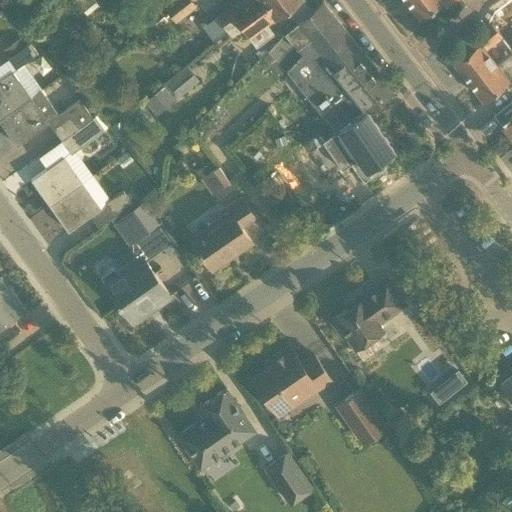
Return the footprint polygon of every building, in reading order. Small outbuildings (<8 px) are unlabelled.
[(192,0),(176,0),(166,8),(177,22),(198,6),(192,0)] [(214,42),(228,32),(239,23),(239,24),(269,1),(268,0),(247,0),(242,4),(238,0),(237,0),(202,26),(214,42)] [(268,0),(269,1),(239,24),(239,23),(228,32),(232,37),(243,28),(249,37),(275,18),(283,12),(294,26),(313,9),(306,0),(268,0)] [(367,111),(393,91),(393,90),(376,68),(322,0),(321,1),(313,9),(294,26),(286,32),(268,51),(286,69),(336,131),(367,110),(367,111)] [(406,0),(420,17),(432,8),(441,1),(444,4),(446,6),(453,0),(406,0)] [(511,6),(501,15),(508,23),(511,20),(511,6)] [(497,65),(485,49),(502,36),(492,23),(471,39),(476,45),(454,62),(468,81),(481,71),(483,75),(497,65)] [(20,37),(2,49),(8,58),(26,45),(20,37)] [(16,68),(38,53),(30,42),(8,58),(16,68)] [(73,78),(92,62),(83,52),(65,69),(73,78)] [(509,89),(511,86),(511,52),(497,65),(483,75),(481,71),(468,81),(483,100),(505,83),(509,89)] [(179,96),(199,79),(188,66),(168,83),(179,96)] [(0,117),(31,96),(13,70),(0,78),(0,117)] [(166,106),(176,98),(165,84),(154,93),(166,106)] [(0,121),(17,145),(49,122),(48,120),(58,113),(41,89),(31,96),(0,117),(0,121)] [(71,115),(54,128),(62,139),(93,117),(80,98),(66,108),(71,115)] [(394,150),(367,111),(367,110),(336,131),(337,132),(339,130),(357,157),(350,161),(364,181),(385,166),(380,159),(394,150)] [(71,153),(105,129),(95,115),(93,117),(62,139),(71,153)] [(511,137),(511,117),(502,125),(511,137)] [(50,205),(83,182),(64,156),(31,179),(50,205)] [(219,188),(229,181),(219,165),(208,172),(219,188)] [(68,231),(101,208),(83,182),(50,205),(68,231)] [(115,215),(138,200),(131,190),(126,193),(124,190),(105,201),(115,215)] [(235,253),(252,242),(241,226),(254,217),(241,196),(226,206),(229,210),(190,237),(199,249),(197,250),(200,255),(202,254),(212,269),(213,268),(211,266),(234,251),(235,253)] [(139,236),(159,222),(144,201),(125,215),(139,236)] [(171,296),(142,255),(120,271),(105,281),(101,276),(100,276),(118,301),(116,302),(119,306),(121,305),(131,319),(152,303),(155,307),(171,296)] [(0,328),(25,310),(1,277),(0,277),(0,328)] [(374,335),(383,329),(378,322),(405,304),(387,277),(355,299),(357,302),(332,319),(344,337),(347,335),(356,347),(362,357),(378,347),(379,342),(374,335)] [(305,398),(332,380),(314,355),(302,363),(289,344),(272,356),(276,362),(253,378),(274,408),(300,391),(305,398)] [(0,360),(2,364),(10,358),(2,347),(0,348),(0,360)] [(511,373),(500,383),(511,397),(511,373)] [(228,447),(254,429),(226,388),(199,406),(206,415),(179,434),(197,461),(225,443),(228,447)] [(362,443),(386,426),(360,388),(335,405),(362,443)] [(289,503),(312,487),(287,452),(264,468),(289,503)]
